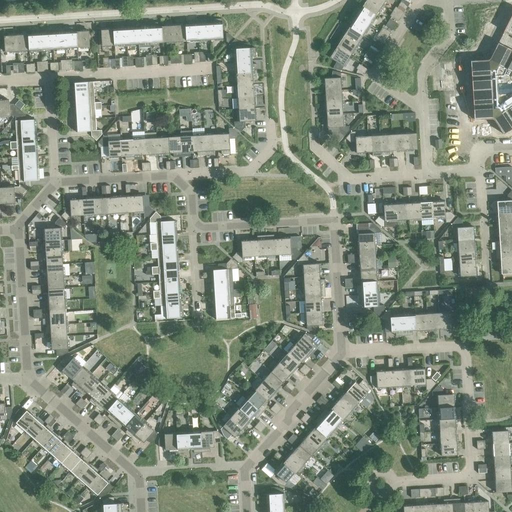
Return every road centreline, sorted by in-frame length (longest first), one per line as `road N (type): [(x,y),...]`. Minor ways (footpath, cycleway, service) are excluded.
road 1 (residential): [(378,482),(472,477),(463,352),(340,352)]
road 2 (residential): [(192,228),(334,219),(340,352)]
road 3 (residential): [(340,352),(247,464),(246,511)]
road 4 (residential): [(137,511),(135,474),(28,378)]
road 5 (residential): [(47,77),(214,68)]
road 6 (residential): [(28,378),(17,228)]
road 7 (residential): [(418,1),(374,75),(420,106)]
road 8 (residential): [(425,172),(348,179),(313,145),(312,131)]
road 9 (residential): [(53,183),(189,175)]
